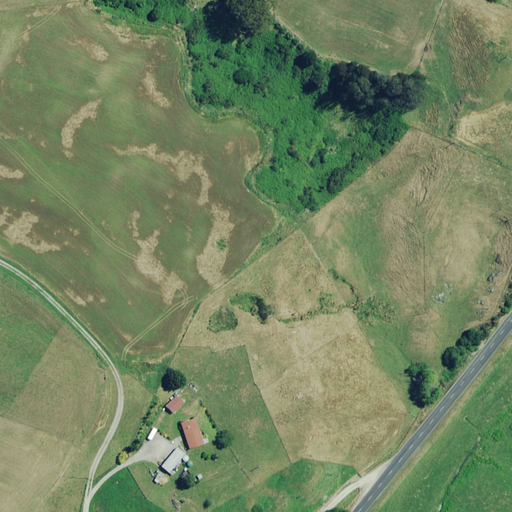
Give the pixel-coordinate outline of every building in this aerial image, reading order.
[(177,395),(166,406),(174,414),(184,403),(177,395)] [(168,412),(165,410),(157,422),(160,424),(168,412)] [(181,423),(189,449),(204,444),(196,418),(181,423)] [(177,448),(162,466),(170,473),(185,455),(177,448)] [(163,477),(159,473),(153,481),(157,484),(163,477)]
